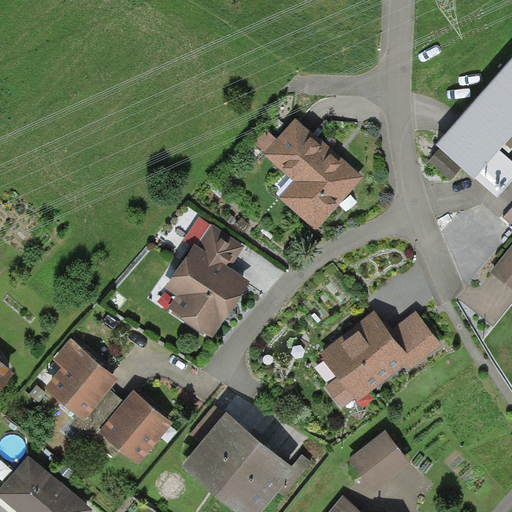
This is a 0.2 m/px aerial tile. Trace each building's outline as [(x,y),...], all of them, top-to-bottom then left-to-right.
[(511,59),(437,144),(441,149),(463,167),(475,178),(476,177),(500,150),(503,146),(511,135),(511,59)] [(339,154),(296,117),(277,139),(265,151),(264,154),(294,181),(280,198),(317,231),(364,176),(339,154)] [(265,151),(277,139),(266,128),(254,141),(265,151)] [(511,135),(503,146),(509,153),(511,149),(511,135)] [(451,180),(463,167),(441,149),(429,161),(451,180)] [(511,180),(511,160),(500,150),(476,177),(497,197),(511,180)] [(245,246),(213,224),(198,246),(231,268),(245,246)] [(198,246),(195,243),(165,287),(177,296),(169,308),(173,311),(172,313),(203,335),(205,333),(213,337),(250,281),(242,276),(231,268),(198,246)] [(511,246),(491,272),(511,289),(511,246)] [(391,330),(376,310),(321,354),(326,359),(323,361),(339,378),(326,386),(343,408),(356,399),(358,401),(406,362),(411,359),(391,330)] [(442,344),(417,311),(391,330),(411,359),(406,362),(411,369),(442,344)] [(119,378),(71,338),(53,360),(62,367),(45,387),(79,415),(85,420),(110,389),(114,383),(119,378)] [(0,389),(14,373),(0,361),(0,389)] [(125,402),(110,389),(85,420),(79,415),(73,423),(114,457),(121,449),(101,431),(125,402)] [(173,422),(135,389),(129,396),(125,402),(101,431),(121,449),(139,464),(173,422)] [(202,442),(227,412),(216,404),(191,434),(202,442)] [(292,466),(227,412),(202,442),(182,465),(237,511),(260,511),(278,491),(296,470),(292,466)] [(411,463),(386,431),(349,459),(374,491),(411,463)] [(278,491),(284,495),(312,462),(303,454),(292,466),(296,470),(278,491)] [(91,511),(94,509),(29,455),(0,488),(0,497),(18,511),(91,511)] [(364,511),(343,495),(328,511),(364,511)]
